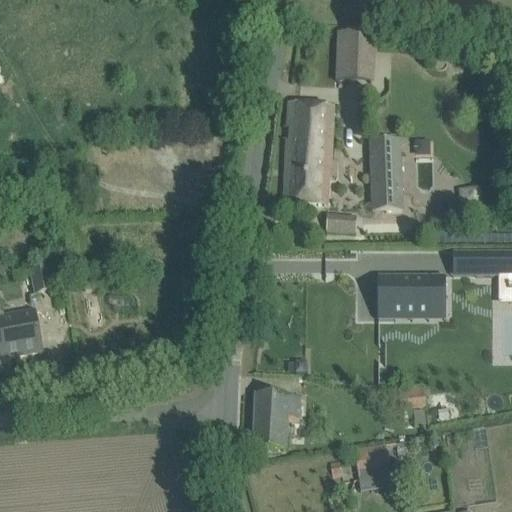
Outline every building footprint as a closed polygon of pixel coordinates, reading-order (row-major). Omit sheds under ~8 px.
[(373,84),(376,35),(339,35),(336,83),(373,84)] [(338,163),(331,163),(334,108),(288,105),(283,205),(328,208),(330,180),(337,180),(338,163)] [(373,216),(393,216),(402,216),(401,145),(371,145),(373,216)] [(357,219),(327,217),(326,233),(356,235),(357,219)] [(75,220),(56,228),(64,247),(83,238),(75,220)] [(511,255),(476,255),(477,278),(499,278),(499,289),(509,290),(508,291),(511,291),(511,255)] [(57,268),(30,271),(34,297),(60,292),(57,268)] [(378,292),(378,322),(395,322),(395,317),(432,318),(431,301),(445,301),(445,279),(384,280),(384,292),(378,292)] [(41,353),(38,334),(35,316),(7,321),(2,295),(0,295),(0,336),(1,336),(6,360),(41,353)] [(431,362),(437,410),(508,402),(503,354),(479,357),(479,356),(431,362)] [(423,388),(398,391),(400,412),(425,409),(423,388)] [(300,400),(276,398),(256,397),(253,452),(286,454),(288,425),(298,426),(300,400)] [(386,447),(354,452),(358,475),(389,470),(386,447)]
